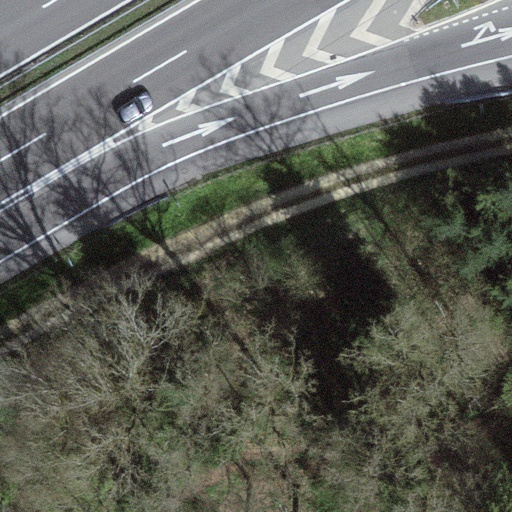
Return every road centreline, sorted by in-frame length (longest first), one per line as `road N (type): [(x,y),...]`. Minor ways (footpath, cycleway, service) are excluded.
road 1 (track): [(0,343),(290,202),(511,140)]
road 2 (motorway): [(0,160),(273,0)]
